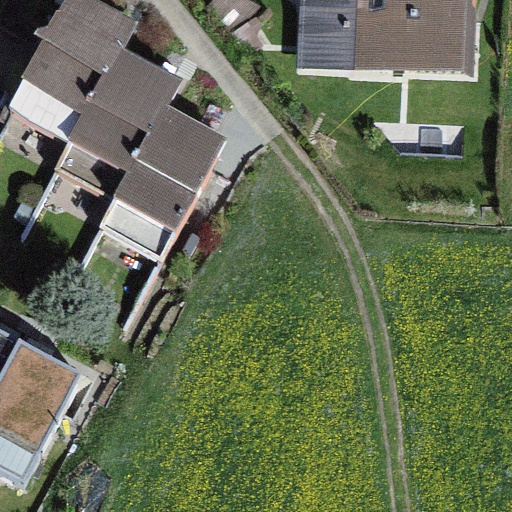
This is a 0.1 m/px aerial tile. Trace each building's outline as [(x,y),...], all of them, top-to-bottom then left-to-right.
[(135,31),(76,0),(71,0),(10,118),(70,150),(119,57),(121,58),(135,31)] [(466,71),(468,0),(305,0),(305,27),(308,27),(306,58),(406,59),(406,68),(466,71)] [(70,150),(56,176),(113,206),(115,207),(164,114),(166,115),(178,88),(121,58),(119,57),(70,150)] [(115,207),(100,234),(161,266),(226,147),(166,115),(164,114),(115,207)] [(0,385),(19,349),(0,338),(0,385)] [(0,480),(23,492),(81,381),(19,349),(0,385),(0,480)]
